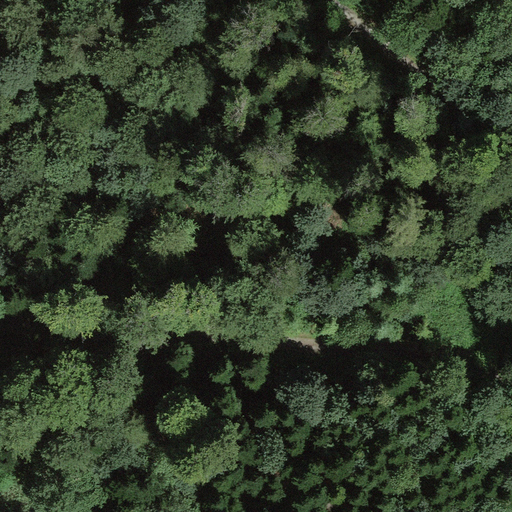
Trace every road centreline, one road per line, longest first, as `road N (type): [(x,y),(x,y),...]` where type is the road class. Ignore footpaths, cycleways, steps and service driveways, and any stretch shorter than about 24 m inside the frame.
road 1 (track): [(511,395),(456,342),(293,341),(0,311)]
road 2 (track): [(324,0),(511,147)]
